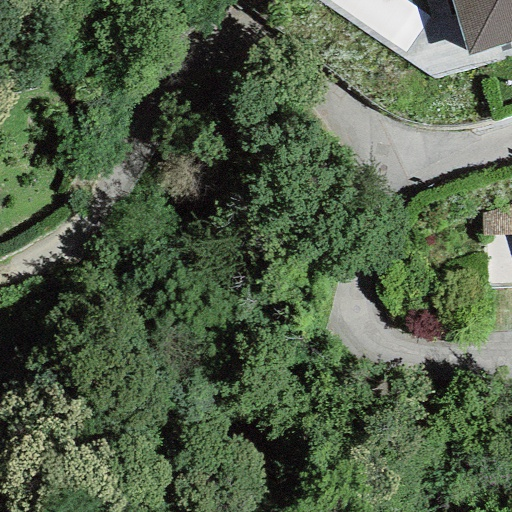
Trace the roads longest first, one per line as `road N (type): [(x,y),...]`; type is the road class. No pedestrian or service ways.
road 1 (track): [(397,144),(283,53),(209,48),(54,256),(0,273)]
road 2 (residential): [(511,116),(397,144),(346,231),(353,284),(387,316),(481,354),(511,354)]
